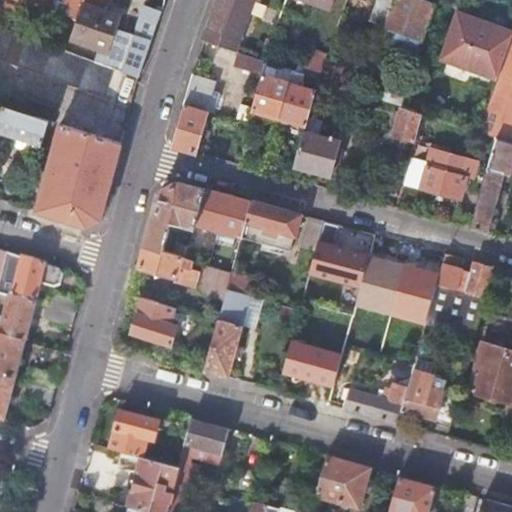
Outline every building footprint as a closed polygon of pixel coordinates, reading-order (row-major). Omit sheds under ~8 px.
[(23,0),(78,19),(84,0),(68,0),(67,5),(54,0),(23,0)] [(111,0),(84,0),(78,19),(71,39),(109,53),(117,29),(126,5),(111,0)] [(219,0),(205,40),(211,42),(226,0),(219,0)] [(226,0),(211,42),(235,50),(253,0),(226,0)] [(287,0),(282,17),(292,20),(299,0),(310,0),(331,7),(333,0),(287,0)] [(381,41),(415,54),(434,4),(423,0),(379,0),(375,11),(390,17),(381,41)] [(140,77),(165,8),(159,6),(157,10),(145,6),(137,34),(117,29),(104,65),(140,77)] [(443,57),(499,77),(511,38),(511,31),(458,13),(443,57)] [(0,56),(105,94),(115,68),(104,65),(0,26),(0,56)] [(498,137),(511,141),(511,38),(499,77),(480,131),(498,137)] [(302,72),(319,78),(320,78),(328,55),(310,49),(302,72)] [(267,61),(239,52),(236,66),(262,74),(267,61)] [(375,96),(402,105),(403,105),(411,82),(382,73),(375,96)] [(254,110),(280,117),(290,81),(264,74),(254,110)] [(174,146),(197,152),(209,112),(208,111),(214,91),(217,82),(195,75),(174,146)] [(319,78),(316,88),(362,103),(365,93),(320,78),(319,78)] [(409,107),(418,82),(414,80),(405,106),(409,107)] [(306,124),(309,115),(316,88),(290,81),(280,117),(306,124)] [(430,86),(418,82),(409,107),(422,112),(430,86)] [(221,93),(214,91),(208,111),(209,112),(214,113),(221,93)] [(19,109),(50,119),(54,106),(29,97),(26,107),(20,106),(19,109)] [(428,114),(448,120),(452,107),(433,101),(428,114)] [(0,122),(0,131),(43,145),(50,121),(50,119),(19,109),(5,105),(0,122)] [(394,134),(416,141),(423,112),(422,112),(409,107),(405,106),(403,105),(402,105),(394,134)] [(306,124),(296,166),(332,175),(343,134),(336,132),(334,137),(321,134),(325,120),(309,115),(306,124)] [(50,121),(43,145),(48,147),(55,123),(50,121)] [(102,219),(123,142),(62,123),(38,210),(88,227),(102,219)] [(473,227),(489,232),(505,172),(511,173),(511,141),(498,137),(473,227)] [(412,155),(405,182),(461,199),(469,170),(465,169),(468,159),(438,150),(435,160),(412,155)] [(195,224),(206,187),(179,180),(160,190),(146,244),(163,250),(171,221),(194,227),(195,224)] [(229,193),(206,187),(195,224),(219,230),(229,193)] [(253,200),(229,193),(219,230),(241,236),(243,237),(253,200)] [(301,213),(253,200),(243,237),(266,243),(268,236),(294,243),(301,213)] [(323,222),(310,218),(302,246),(315,250),(318,241),(323,222)] [(338,226),(323,222),(318,241),(333,246),(338,226)] [(333,246),(318,241),(315,250),(308,275),(360,290),(370,256),(333,246)] [(163,250),(146,244),(140,265),(177,276),(176,279),(196,285),(196,289),(224,297),(227,287),(231,271),(163,250)] [(440,275),(427,323),(475,336),(494,266),(475,261),(473,271),(456,267),(459,255),(447,252),(440,275)] [(0,294),(11,297),(35,303),(40,284),(54,288),(60,285),(63,275),(60,269),(8,255),(0,286),(0,294)] [(356,304),(392,314),(405,265),(370,256),(360,290),(356,304)] [(440,275),(405,265),(392,314),(427,323),(440,275)] [(258,278),(231,271),(227,287),(239,290),(254,294),(258,278)] [(227,287),(224,297),(218,320),(204,370),(229,377),(243,323),(241,323),(242,317),(232,314),(239,290),(227,287)] [(265,297),(254,294),(239,290),(232,314),(242,317),(241,323),(243,323),(258,328),(265,297)] [(52,294),(47,306),(48,306),(76,313),(79,301),(52,294)] [(176,307),(142,296),(133,331),(172,344),(177,324),(172,323),(176,307)] [(0,335),(24,342),(35,303),(11,297),(4,324),(0,322),(0,335)] [(45,318),(72,326),(76,313),(48,306),(45,318)] [(0,377),(14,381),(24,342),(0,335),(0,377)] [(283,372),(334,385),(343,352),(292,338),(283,372)] [(493,345),(483,342),(470,391),(511,402),(511,350),(503,348),(505,341),(495,338),(493,345)] [(349,388),(344,408),(399,423),(403,408),(437,418),(443,396),(448,379),(414,369),(413,373),(409,387),(395,383),(393,389),(386,387),(385,392),(383,397),(372,394),(349,388)] [(30,385),(55,392),(59,378),(29,370),(25,384),(30,385)] [(0,418),(4,420),(14,381),(0,377),(0,418)] [(26,400),(51,406),(55,392),(30,385),(26,400)] [(452,422),(458,400),(443,396),(437,418),(452,422)] [(143,457),(150,459),(160,421),(121,410),(111,449),(143,457)] [(192,418),(186,442),(183,453),(221,464),(231,429),(192,418)] [(172,438),(166,463),(179,466),(181,460),(183,453),(186,442),(172,438)] [(371,467),(328,455),(317,494),(361,505),(371,467)] [(166,463),(150,459),(143,457),(130,505),(155,511),(167,511),(168,509),(172,495),(167,494),(165,499),(160,498),(164,483),(174,486),(179,466),(166,463)] [(181,460),(179,466),(174,486),(172,495),(168,509),(178,511),(181,511),(193,470),(191,463),(181,460)] [(430,511),(438,485),(400,474),(389,511),(390,511),(430,511)] [(473,511),(478,496),(463,492),(457,511),(473,511)] [(511,511),(511,505),(485,498),(480,511),(511,511)] [(229,499),(225,511),(250,511),(252,506),(229,499)] [(252,506),(250,511),(289,511),(284,510),(283,511),(277,511),(278,508),(253,502),(252,506)]
